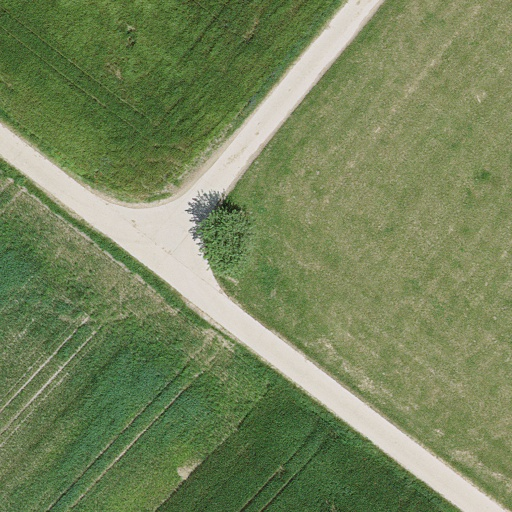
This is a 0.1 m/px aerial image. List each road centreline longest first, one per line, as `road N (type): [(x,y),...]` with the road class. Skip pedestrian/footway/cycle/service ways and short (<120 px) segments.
road 1 (track): [(155,239),(511,510)]
road 2 (track): [(155,239),(355,0)]
road 3 (track): [(0,119),(155,239)]
